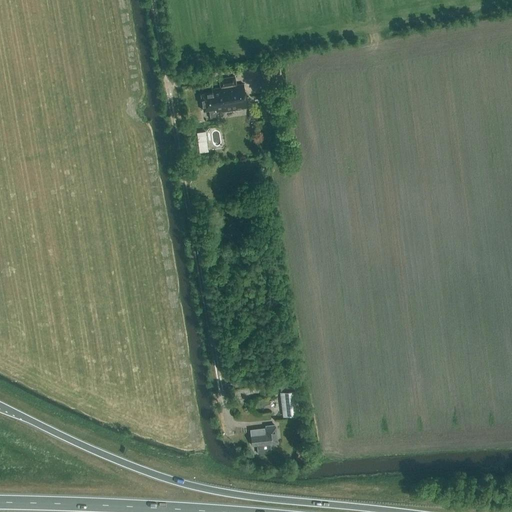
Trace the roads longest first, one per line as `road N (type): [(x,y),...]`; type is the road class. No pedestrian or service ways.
road 1 (trunk): [(389,511),(179,483),(0,406)]
road 2 (track): [(209,372),(150,0)]
road 3 (trunk): [(212,511),(0,503)]
